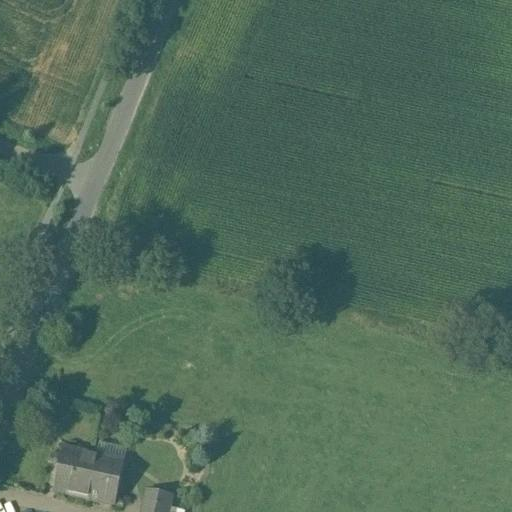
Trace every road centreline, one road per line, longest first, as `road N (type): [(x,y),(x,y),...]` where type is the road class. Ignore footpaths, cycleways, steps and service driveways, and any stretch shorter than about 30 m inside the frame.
road 1 (unclassified): [(0,416),(96,186)]
road 2 (unclassified): [(96,186),(172,0)]
